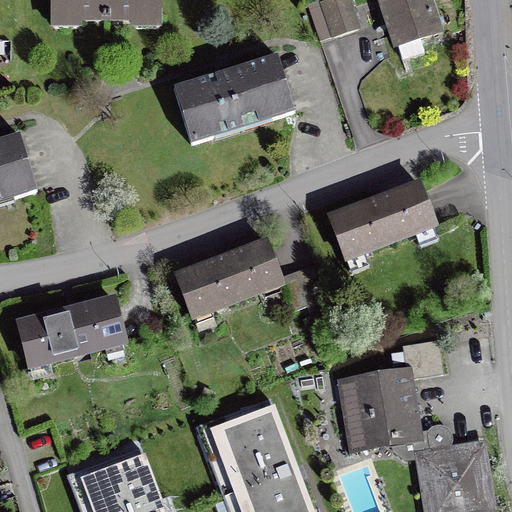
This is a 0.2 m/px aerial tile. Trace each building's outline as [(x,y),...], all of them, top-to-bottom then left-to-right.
[(50,0),(51,28),(83,28),(83,24),(130,24),(130,28),(162,28),(161,0),(50,0)] [(308,5),(320,42),(344,35),(361,29),(351,0),(327,0),(320,3),(319,1),(308,5)] [(433,0),(384,0),(378,2),(393,51),(398,49),(401,60),(411,57),(425,53),(421,41),(444,34),(433,0)] [(214,139),(215,142),(274,125),(273,121),(294,115),(277,58),(224,73),(174,88),(191,146),(214,139)] [(0,204),(37,194),(20,136),(0,142),(0,204)] [(420,180),(375,198),(327,216),(345,263),(339,265),(346,283),(379,271),(372,254),(409,240),(416,257),(448,244),(441,227),(438,228),(420,180)] [(191,323),(286,288),(282,278),(268,240),(222,256),(174,274),(191,323)] [(282,278),(286,288),(295,312),(320,302),(308,268),(282,278)] [(113,303),(75,313),(74,312),(70,313),(66,314),(66,315),(17,327),(28,370),(124,346),(113,303)] [(434,427),(429,430),(428,432),(423,432),(420,420),(415,379),(444,376),(440,342),(402,347),(403,353),(392,355),(393,366),(404,364),(405,371),(337,381),(349,455),(392,449),(392,454),(404,462),(415,461),(423,511),(497,511),(487,441),(452,446),(453,442),(453,436),(450,431),(445,427),(439,426),(434,427)] [(321,511),(304,464),(297,467),(272,399),(195,427),(223,503),(215,506),(217,511),(321,511)] [(67,477),(79,511),(165,511),(143,449),(67,477)]
